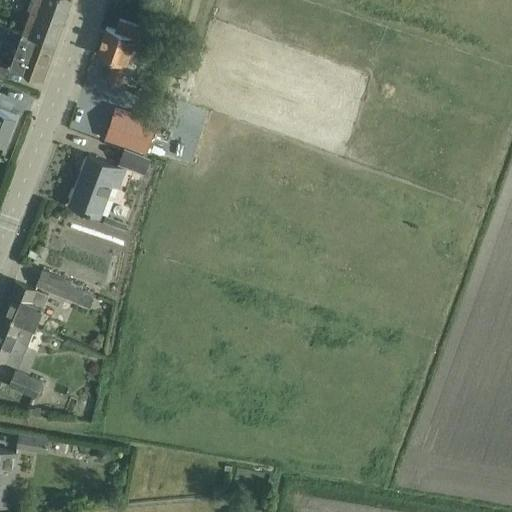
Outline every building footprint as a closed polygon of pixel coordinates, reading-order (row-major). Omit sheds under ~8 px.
[(34,0),(23,30),(56,42),(71,0),(34,0)] [(97,53),(127,63),(132,48),(143,52),(147,41),(136,37),(140,26),(139,25),(120,19),(116,30),(106,26),(97,53)] [(56,42),(23,30),(15,27),(12,33),(21,36),(10,66),(42,78),(56,42)] [(124,70),(112,66),(107,81),(119,85),(124,70)] [(0,139),(6,142),(16,115),(0,108),(0,91),(0,90),(0,84),(1,81),(0,80),(0,139)] [(105,137),(124,143),(147,151),(157,122),(115,108),(105,137)] [(125,149),(120,162),(144,171),(149,158),(125,149)] [(70,203),(100,214),(112,182),(119,185),(125,168),(88,154),(70,203)] [(71,281),(43,269),(37,284),(90,306),(95,295),(69,284),(71,281)] [(16,280),(16,281),(2,314),(35,328),(49,294),(16,280)] [(35,328),(2,314),(0,317),(0,357),(19,366),(35,328)] [(43,382),(16,370),(9,385),(37,397),(43,382)] [(53,439),(20,434),(18,447),(51,452),(53,439)] [(0,503),(8,505),(17,451),(0,448),(0,503)] [(239,511),(257,511),(259,505),(242,502),(239,511)]
